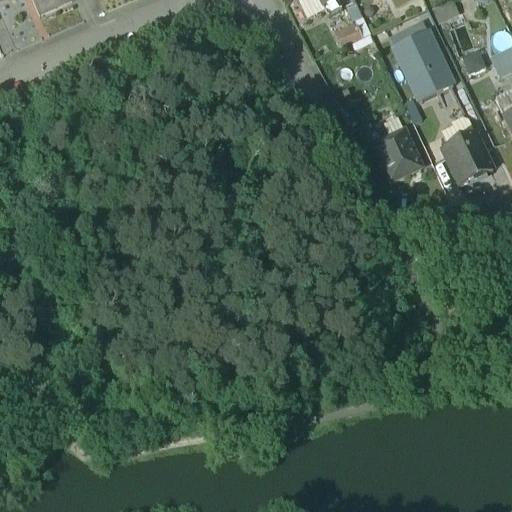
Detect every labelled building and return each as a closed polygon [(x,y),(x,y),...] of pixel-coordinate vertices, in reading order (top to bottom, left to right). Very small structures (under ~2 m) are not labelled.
[(20,0),(24,9),(29,6),(26,0),(20,0)] [(26,0),(29,6),(38,27),(72,12),(67,0),(26,0)] [(289,0),(297,14),(315,5),(323,0),(289,0)] [(328,0),(323,0),(315,5),(324,21),(337,15),(328,0)] [(451,29),(443,12),(426,19),(434,36),(451,29)] [(362,32),(338,43),(345,57),(369,46),(362,32)] [(426,42),(393,58),(418,112),(451,97),(426,42)] [(511,81),(511,58),(486,70),(495,89),(511,81)] [(411,112),(402,116),(409,131),(418,127),(411,112)] [(378,125),(388,148),(402,141),(392,119),(378,125)] [(511,123),(503,128),(511,146),(511,123)] [(469,132),(464,134),(469,146),(475,144),(469,132)] [(464,134),(442,144),(448,156),(441,160),(459,196),(492,181),(475,144),(469,146),(464,134)] [(388,148),(373,155),(391,193),(420,179),(402,141),(388,148)] [(436,147),(441,160),(448,156),(442,144),(436,147)]
